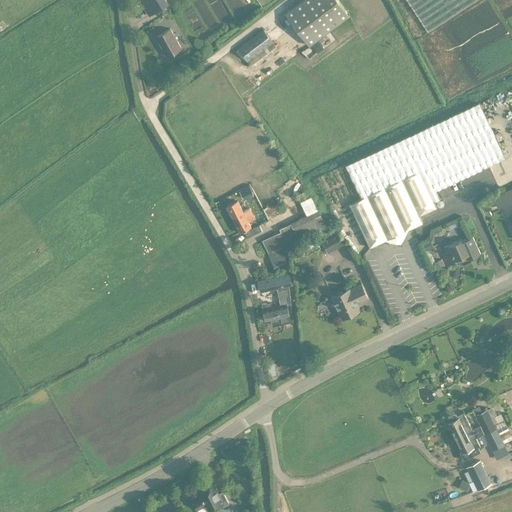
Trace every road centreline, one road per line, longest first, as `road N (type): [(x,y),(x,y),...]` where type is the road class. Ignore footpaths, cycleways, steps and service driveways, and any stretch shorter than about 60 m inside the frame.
road 1 (unclassified): [(266,405),(245,277),(146,105)]
road 2 (tertiary): [(266,405),(511,279)]
road 3 (tertiary): [(85,511),(266,405)]
